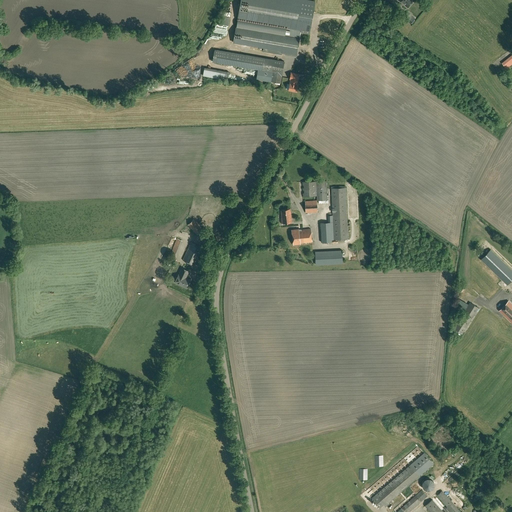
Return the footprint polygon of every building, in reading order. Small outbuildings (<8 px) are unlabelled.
[(240,0),(237,20),(238,20),(264,24),(262,32),(300,38),(301,33),(309,35),(313,12),(315,2),(302,0),(240,0)] [(402,17),(410,24),(415,18),(407,11),(402,17)] [(223,16),(221,27),(225,29),(226,25),(230,26),(232,18),(223,16)] [(238,20),(236,27),(237,27),(262,32),(264,24),(238,20)] [(234,32),(233,42),(236,43),(241,44),(263,48),(262,51),(281,55),(282,53),(297,56),(300,38),(262,32),(237,27),(236,33),(234,32)] [(242,67),(245,55),(215,50),(212,62),(242,67)] [(511,54),(502,62),(506,68),(511,63),(511,54)] [(253,56),(245,55),(242,67),(250,69),(253,56)] [(481,58),(484,66),(492,64),(489,55),(481,58)] [(274,59),(253,56),(250,69),(257,70),(272,72),(274,59)] [(272,72),(271,74),(282,76),(284,61),(274,59),(272,72)] [(206,69),(205,76),(226,79),(227,72),(206,69)] [(272,72),(257,70),(256,79),(270,82),(271,74),(272,72)] [(297,79),(298,80),(299,74),(291,73),(290,78),(291,78),(290,83),(289,90),(297,91),(298,85),(296,84),(297,79)] [(282,76),(271,74),(270,82),(280,84),(282,76)] [(275,110),(274,117),(285,119),(286,112),(275,110)] [(317,200),(327,199),(326,180),(317,181),(317,200)] [(303,196),(316,195),(316,181),(303,181),(303,196)] [(331,188),(333,221),(333,240),(348,239),(346,187),(331,188)] [(305,213),(318,212),(317,200),(305,201),(305,213)] [(282,223),(292,222),(290,209),(281,210),(282,218),(281,218),(282,223)] [(197,235),(203,229),(194,219),(188,225),(197,235)] [(333,221),(321,222),(321,242),(332,242),(332,240),(333,240),(333,221)] [(300,243),(312,242),(311,229),(299,230),(299,229),(292,229),(293,245),(300,244),(300,243)] [(177,254),(183,241),(177,238),(171,252),(177,254)] [(194,266),(203,247),(190,241),(183,260),(194,266)] [(511,269),(490,249),(481,259),(507,285),(511,279),(511,269)] [(343,264),(342,250),(315,251),(315,265),(343,264)] [(187,288),(191,280),(186,278),(189,271),(182,268),(175,282),(187,288)] [(503,287),(485,270),(480,275),(497,292),(503,287)] [(511,323),(511,322),(511,304),(508,301),(499,310),(511,323)] [(479,307),(469,302),(463,313),(453,328),(462,334),(479,307)] [(111,324),(107,336),(115,338),(118,327),(111,324)] [(424,453),(375,495),(383,504),(385,507),(389,503),(389,502),(416,479),(416,480),(420,476),(419,476),(433,464),(424,453)] [(422,485),(423,487),(424,488),(425,490),(427,490),(428,490),(430,490),(432,489),(433,488),(434,487),(434,485),(434,483),(433,481),(432,480),(430,479),(429,479),(427,479),(425,479),(424,480),(423,482),(422,483),(422,485)] [(422,490),(417,494),(422,500),(427,496),(422,490)] [(414,492),(398,506),(401,508),(404,511),(408,511),(422,500),(417,494),(416,495),(414,492)] [(375,495),(372,498),(379,507),(383,504),(375,495)]
